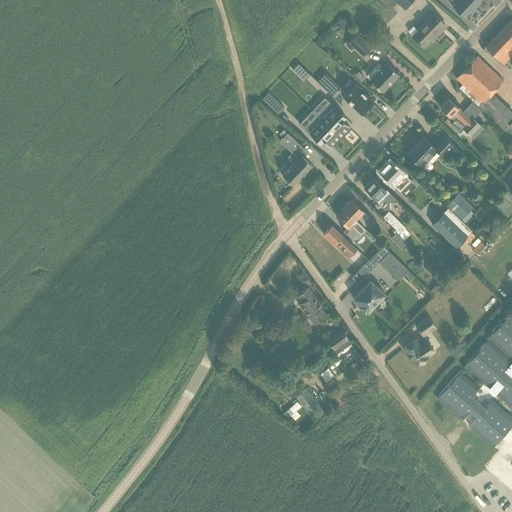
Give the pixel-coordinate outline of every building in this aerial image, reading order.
[(391,0),(405,11),(413,0),(391,0)] [(446,0),(464,18),(471,11),(470,10),(474,6),(467,0),(446,0)] [(411,36),(418,43),(419,44),(420,43),(423,47),(434,35),(435,37),(445,26),(431,12),(424,19),(426,21),(411,36)] [(334,25),(340,31),(345,25),(339,19),(334,25)] [(511,19),(485,47),(508,70),(511,65),(511,59),(511,58),(511,57),(511,19)] [(370,47),(356,34),(349,42),(362,55),(370,47)] [(307,67),(313,61),(304,51),(298,57),(307,67)] [(476,56),(456,78),(462,84),(458,89),(505,132),(507,130),(503,126),(511,116),(511,112),(491,93),(503,81),(476,56)] [(297,63),(292,69),(303,80),(309,74),(297,63)] [(381,91),(382,92),(399,75),(386,63),(382,67),(378,64),(372,70),(376,73),(370,80),(377,87),(376,88),(380,92),(381,91)] [(325,73),(317,82),(334,98),(342,90),(325,73)] [(348,90),(342,96),(361,114),(373,102),(354,84),(352,82),(346,88),(348,90)] [(265,92),(258,100),(278,117),(284,109),(265,92)] [(463,129),(473,140),(483,129),(472,119),(480,111),(471,102),(462,112),(447,98),(439,107),(454,121),(450,125),(459,133),(463,129)] [(329,102),(317,115),(339,137),(349,127),(338,116),(340,114),(342,116),(343,115),(329,102)] [(317,115),(304,129),(317,142),(318,141),(316,139),(319,136),(330,147),(339,137),(317,115)] [(300,145),(287,133),(282,138),(295,150),(300,145)] [(422,136),(406,153),(413,159),(412,160),(425,172),(427,170),(428,172),(432,168),(431,166),(432,165),(428,161),(437,152),(444,159),(450,152),(457,159),(462,154),(454,147),(455,146),(442,135),(432,146),(422,136)] [(282,164),(274,172),(284,181),(286,180),(292,186),(312,166),(301,155),(288,169),(282,164)] [(389,160),(378,171),(406,197),(416,186),(389,160)] [(373,178),(363,187),(370,194),(369,196),(377,203),(383,209),(389,209),(389,202),(395,202),(397,201),(373,178)] [(493,205),(507,218),(511,211),(511,196),(507,191),(493,205)] [(458,193),(446,205),(464,223),(473,214),(469,211),(473,207),(458,193)] [(351,200),(343,208),(362,227),(366,223),(364,221),(368,217),(351,200)] [(466,235),(433,204),(422,216),(454,247),(466,235)] [(364,229),(362,227),(343,208),(335,216),(348,228),(351,225),(360,233),(364,229)] [(388,212),(382,217),(393,227),(400,234),(399,235),(404,240),(410,234),(405,229),(405,228),(388,212)] [(333,244),(335,242),(344,250),(342,253),(347,258),(356,249),(331,225),(323,235),(333,244)] [(400,234),(393,227),(390,230),(394,234),(390,238),(403,251),(408,245),(404,240),(399,235),(400,234)] [(481,227),(475,233),(481,240),(487,234),(481,227)] [(346,228),(341,233),(353,245),(358,240),(346,228)] [(370,235),(366,239),(372,245),(376,241),(370,235)] [(474,236),(467,241),(476,249),(482,243),(474,236)] [(378,262),(397,280),(407,270),(388,252),(378,262)] [(351,278),(358,284),(374,267),(368,260),(351,278)] [(435,265),(441,272),(445,267),(439,261),(435,265)] [(385,294),(370,280),(353,299),(359,305),(358,306),(365,313),(366,311),(367,313),(385,294)] [(436,284),(429,291),(433,295),(435,296),(441,289),(436,284)] [(322,307),(307,287),(295,296),(300,302),(297,305),(307,318),(308,317),(314,325),(326,315),(321,308),(322,307)] [(433,295),(429,291),(420,300),(425,304),(433,295)] [(511,312),(487,339),(511,360),(511,361),(487,339),(463,366),(483,384),(479,389),(462,374),(464,372),(461,370),(436,398),(494,448),(511,427),(511,417),(508,414),(511,410),(511,312)] [(414,325),(423,337),(436,328),(427,316),(414,325)] [(341,330),(326,340),(334,351),(333,351),(337,356),(327,363),(331,369),(356,351),(348,340),(341,330)] [(416,338),(402,348),(402,349),(403,348),(409,356),(408,356),(414,365),(418,363),(420,364),(422,365),(424,363),(425,361),(424,359),(435,352),(426,339),(420,344),(416,338)] [(271,358),(275,362),(285,353),(280,349),(271,358)] [(327,370),(319,375),(324,382),(334,376),(330,370),(328,372),(327,370)] [(276,388),(289,398),(292,394),(279,384),(276,388)] [(293,394),(312,414),(321,406),(305,388),(300,393),(297,390),(293,394)] [(290,399),(276,411),(281,417),(294,404),(290,399)]
